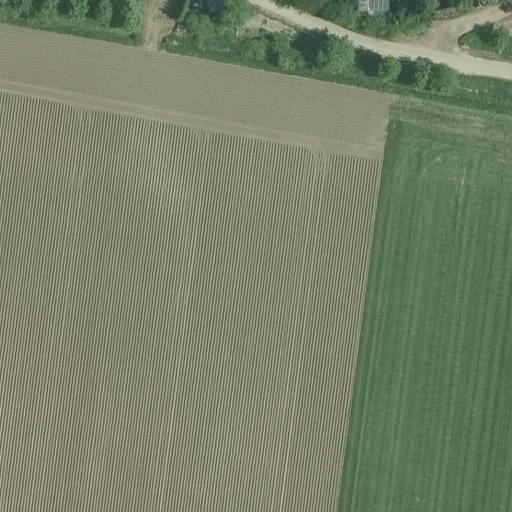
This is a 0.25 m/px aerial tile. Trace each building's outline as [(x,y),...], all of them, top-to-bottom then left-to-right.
[(388,21),(387,0),(346,0),(347,16),(366,15),(366,22),(377,22),(388,21)] [(404,0),(405,13),(421,13),(420,0),(404,0)] [(195,25),(197,17),(188,14),(185,22),(195,25)] [(216,34),(224,36),(227,23),(220,21),(216,34)] [(233,31),(232,36),(239,39),(241,33),(233,31)]
